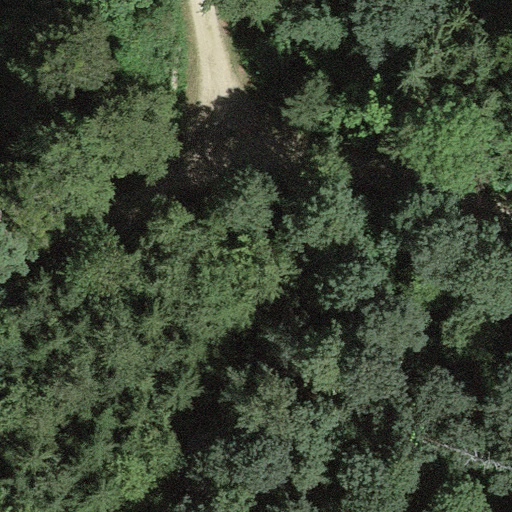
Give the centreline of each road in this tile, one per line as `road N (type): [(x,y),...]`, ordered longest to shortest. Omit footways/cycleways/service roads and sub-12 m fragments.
road 1 (track): [(0,266),(231,154),(339,164),(453,199),(511,228)]
road 2 (track): [(231,154),(200,0)]
